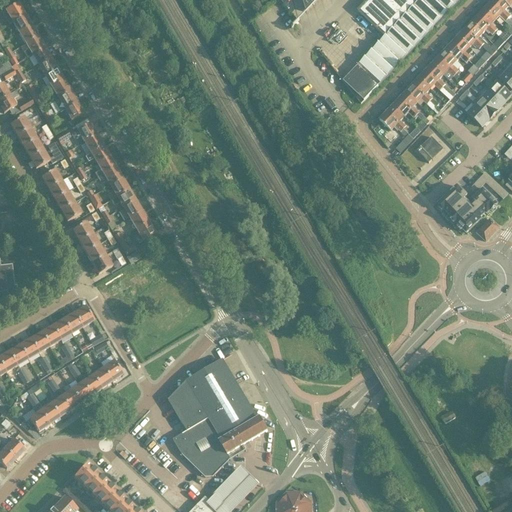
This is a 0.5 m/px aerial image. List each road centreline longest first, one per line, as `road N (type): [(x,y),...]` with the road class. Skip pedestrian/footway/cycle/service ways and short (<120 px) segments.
road 1 (tertiary): [(40,0),(229,320)]
road 2 (residential): [(423,206),(363,120),(474,0)]
road 3 (residential): [(340,115),(460,268)]
road 4 (residential): [(0,136),(85,287)]
road 5 (tertiary): [(361,399),(463,297)]
road 6 (residential): [(85,287),(151,397)]
road 7 (residential): [(0,499),(47,448),(102,444)]
